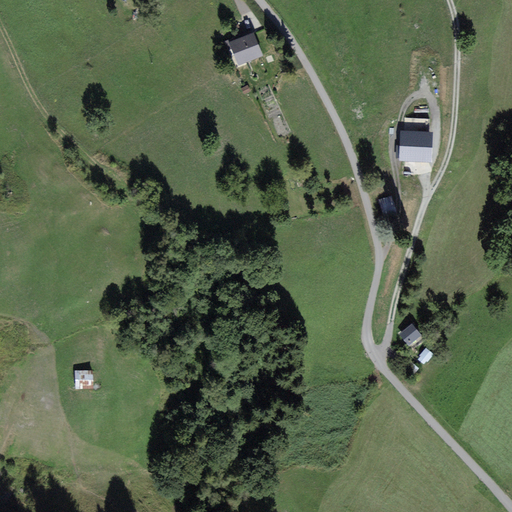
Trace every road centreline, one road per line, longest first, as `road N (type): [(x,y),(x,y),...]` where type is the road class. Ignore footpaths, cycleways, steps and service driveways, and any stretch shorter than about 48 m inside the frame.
road 1 (unclassified): [(377,356),(366,330),(379,251),(354,161),(315,78),(259,0)]
road 2 (track): [(449,0),(458,24),(450,147),(377,356)]
road 3 (unclassified): [(377,356),(511,506)]
